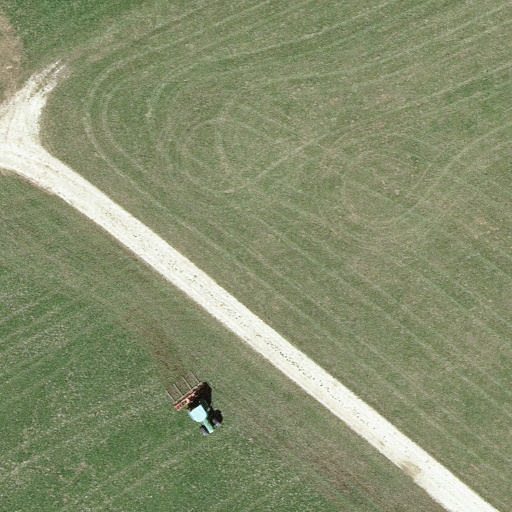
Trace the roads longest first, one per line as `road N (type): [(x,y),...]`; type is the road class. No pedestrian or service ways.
road 1 (track): [(0,135),(461,511)]
road 2 (track): [(0,134),(89,45),(193,0)]
